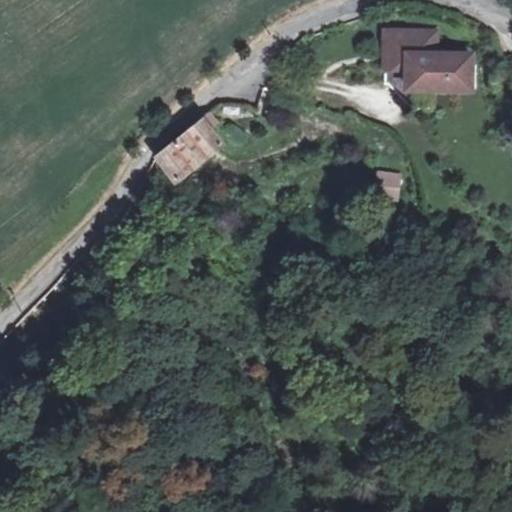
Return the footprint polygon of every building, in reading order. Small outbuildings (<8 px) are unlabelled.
[(375,40),(374,61),(394,61),(394,73),(393,89),(450,90),(450,60),(418,60),(418,40),(375,40)] [(394,73),(394,61),(374,61),(374,73),(394,73)] [(233,144),(212,117),(178,144),(167,153),(185,179),(233,144)] [(370,195),(397,199),(401,172),(374,169),(370,195)] [(163,208),(156,201),(134,222),(141,230),(163,208)] [(0,415),(72,347),(57,332),(0,386),(0,415)]
